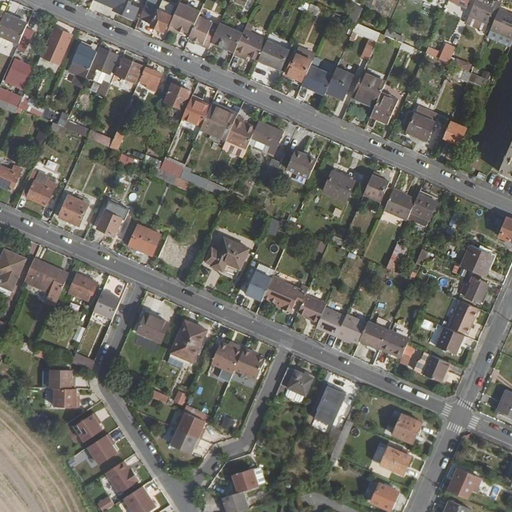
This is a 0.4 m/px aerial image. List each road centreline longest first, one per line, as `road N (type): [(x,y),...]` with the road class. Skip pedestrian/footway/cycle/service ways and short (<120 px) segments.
road 1 (residential): [(511,206),(36,0)]
road 2 (residential): [(143,278),(102,387),(180,492)]
road 3 (residential): [(180,492),(244,443),(287,341)]
road 4 (residential): [(287,341),(459,415)]
road 5 (residential): [(143,278),(287,341)]
road 6 (residential): [(0,214),(143,278)]
road 7 (residential): [(511,296),(459,415)]
